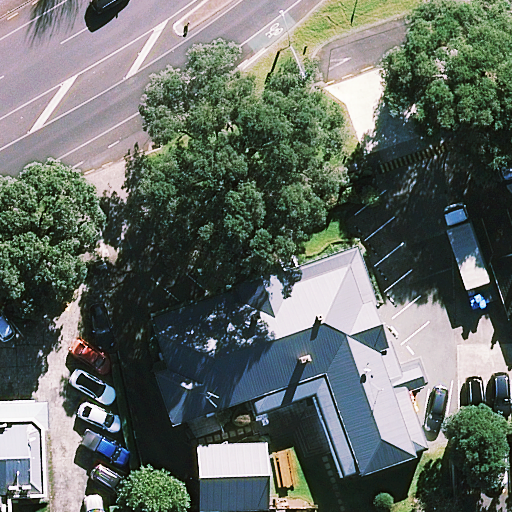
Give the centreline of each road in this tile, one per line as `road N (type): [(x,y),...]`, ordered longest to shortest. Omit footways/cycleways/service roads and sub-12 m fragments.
road 1 (secondary): [(274,0),(192,57),(79,89)]
road 2 (residential): [(511,2),(324,68)]
